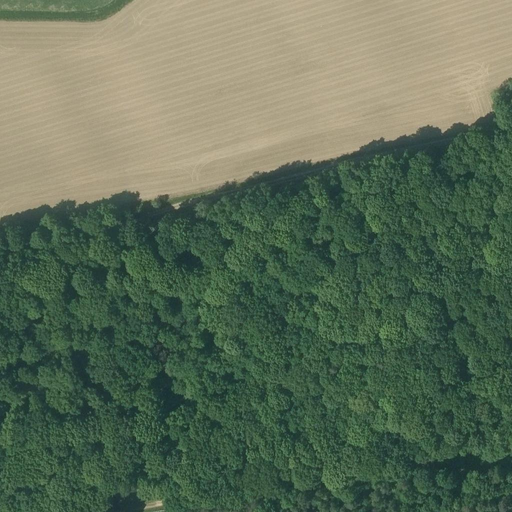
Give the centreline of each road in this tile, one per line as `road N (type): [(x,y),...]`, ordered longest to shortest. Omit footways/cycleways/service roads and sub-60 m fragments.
road 1 (track): [(0,255),(511,122)]
road 2 (track): [(136,511),(390,461)]
road 3 (track): [(390,461),(511,439)]
